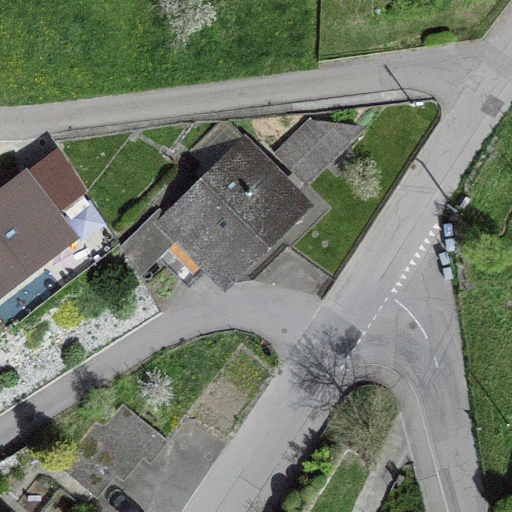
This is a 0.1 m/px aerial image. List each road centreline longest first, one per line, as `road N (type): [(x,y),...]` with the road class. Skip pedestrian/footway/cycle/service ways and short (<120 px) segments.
road 1 (residential): [(506,60),(0,120)]
road 2 (residential): [(335,330),(266,310),(196,314),(0,433)]
road 3 (unclassified): [(376,266),(433,358),(471,511)]
road 4 (residential): [(376,266),(506,60)]
road 5 (residential): [(218,511),(335,330)]
